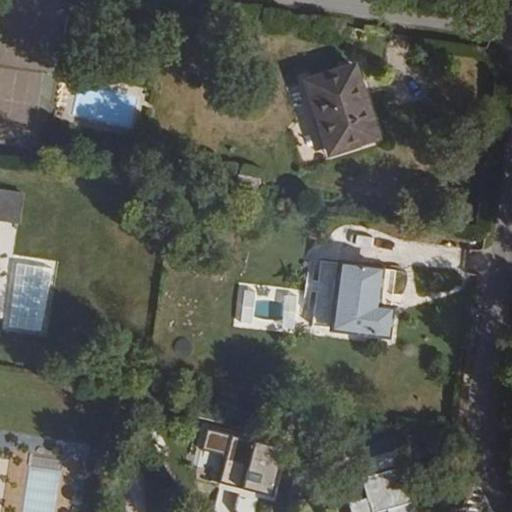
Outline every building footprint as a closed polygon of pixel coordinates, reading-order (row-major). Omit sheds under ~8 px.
[(389,34),(387,63),(405,64),(407,36),(389,34)] [(100,45),(96,61),(115,65),(119,50),(100,45)] [(96,61),(94,70),(113,74),(115,65),(96,61)] [(354,64),(304,80),(328,155),(378,138),(354,64)] [(169,159),(164,184),(182,187),(187,163),(169,159)] [(234,200),(257,203),(261,178),(238,175),(234,200)] [(313,323),(387,335),(391,308),(376,306),(382,268),(323,259),(313,323)] [(223,487),(274,488),(273,511),(279,511),(281,436),(206,434),(206,447),(224,448),(223,487)] [(400,511),(417,508),(409,479),(419,476),(409,440),(368,452),(373,470),(361,473),(366,493),(348,498),(352,511),(400,511)]
